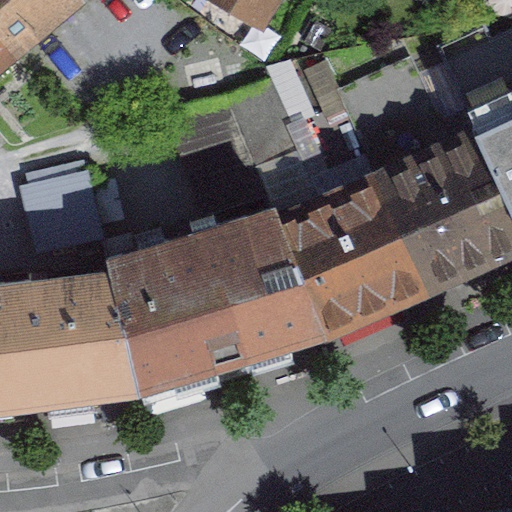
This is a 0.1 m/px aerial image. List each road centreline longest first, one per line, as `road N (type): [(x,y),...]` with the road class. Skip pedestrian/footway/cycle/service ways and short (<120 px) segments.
road 1 (tertiary): [(511,359),(308,456),(229,511)]
road 2 (unknown): [(0,180),(171,137)]
